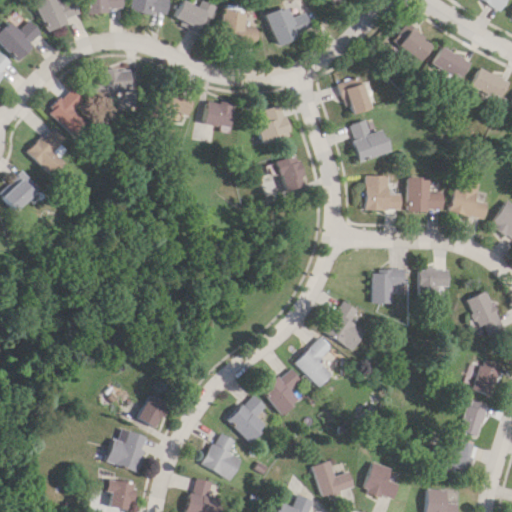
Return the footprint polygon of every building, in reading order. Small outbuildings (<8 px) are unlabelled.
[(36,0),(49,29),(84,15),(77,0),(69,0),(63,3),(61,0),(36,0)] [(88,0),(89,12),(125,10),(124,0),(88,0)] [(133,0),(132,11),(150,13),(151,11),(169,13),(171,0),(133,0)] [(185,0),(183,0),(174,20),(205,34),(218,6),(204,0),(198,0),(196,5),(185,0)] [(476,0),(493,9),(498,0),(476,0)] [(511,0),(503,18),(511,22),(511,0)] [(276,43),(311,30),(305,12),(291,17),(286,6),(265,13),(276,43)] [(248,12),(225,8),(220,34),(229,35),(229,39),(256,44),(260,27),(245,24),(248,12)] [(0,32),(0,40),(18,59),(45,34),(32,20),(22,29),(13,20),(0,32)] [(429,41),(400,25),(388,48),(416,64),(429,41)] [(459,79),(467,60),(437,46),(428,65),(459,79)] [(0,78),(15,63),(1,51),(0,52),(0,78)] [(505,80),(475,67),(466,87),(497,100),(505,80)] [(132,69),(103,70),(103,76),(93,76),(94,92),(132,91),(132,69)] [(350,113),(366,109),(360,77),(337,82),(342,107),(348,105),(350,113)] [(192,99),(164,88),(152,118),(168,125),(172,115),(184,120),(192,99)] [(75,109),(84,101),(73,89),(64,98),(63,97),(49,110),(71,134),(85,120),(75,109)] [(230,128),(233,104),(206,101),(203,125),(230,128)] [(263,109),(267,121),(255,125),(262,143),(290,134),(279,104),(263,109)] [(358,161),(390,151),(383,128),(370,132),(366,119),(347,125),(358,161)] [(27,152),(51,175),(64,162),(59,157),(70,146),(51,128),(27,152)] [(274,162),(287,193),(308,185),(295,153),(274,162)] [(38,188),(22,170),(0,190),(0,196),(14,211),(38,188)] [(388,175),(365,175),(365,209),(402,209),(402,193),(388,193),(388,175)] [(431,178),(408,177),(407,210),(445,210),(446,191),(430,191),(431,178)] [(451,210),(485,219),(489,203),(477,200),(481,183),(459,177),(451,210)] [(511,202),(508,200),(493,224),(511,236),(511,202)] [(420,268),(421,290),(451,289),(451,267),(420,268)] [(372,269),(372,303),(392,303),(393,284),(405,285),(405,270),(372,269)] [(470,298),(485,337),(506,329),(490,290),(470,298)] [(353,350),(365,330),(351,321),(358,309),(342,300),(323,332),(353,350)] [(331,347),(320,336),(294,363),(320,387),(333,373),(319,360),(331,347)] [(493,394),(499,363),(481,359),(475,390),(493,394)] [(262,389),(281,414),(299,400),(290,389),(301,380),(291,367),(262,389)] [(249,442),(265,425),(256,416),(266,406),(252,393),(226,420),(249,442)] [(166,404),(147,394),(135,418),(153,428),(166,404)] [(480,436),(487,404),(468,400),(461,431),(480,436)] [(144,437),(118,428),(114,439),(110,438),(102,461),(133,471),(144,437)] [(228,452),(235,441),(218,432),(201,463),(230,480),(242,459),(228,452)] [(476,445),(449,436),(439,466),(466,476),(476,445)] [(323,497),(354,486),(349,471),(336,476),(330,460),(312,466),(323,497)] [(394,498),(398,483),(388,480),(391,467),(371,462),(363,491),(394,498)] [(214,481),(194,477),(187,511),(219,511),(222,497),(211,495),(214,481)] [(130,509),(134,483),(105,479),(104,491),(110,492),(108,506),(130,509)] [(423,511),(455,511),(456,503),(444,502),(446,490),(426,488),(423,511)] [(276,511),(311,511),(316,500),(298,494),(294,506),(280,501),(276,511)]
